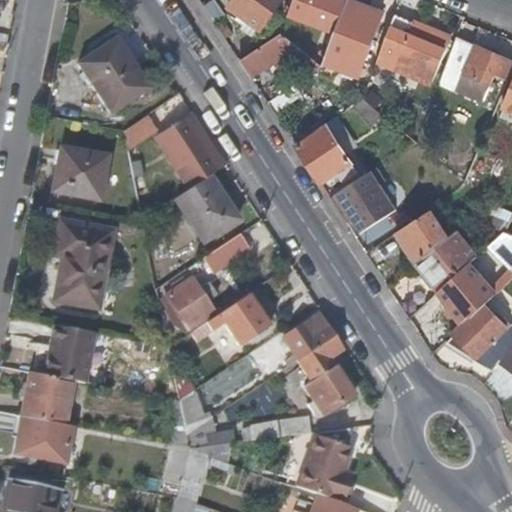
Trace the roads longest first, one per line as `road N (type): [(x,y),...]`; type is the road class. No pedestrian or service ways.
road 1 (primary): [(420,397),(159,0)]
road 2 (residential): [(0,237),(45,0)]
